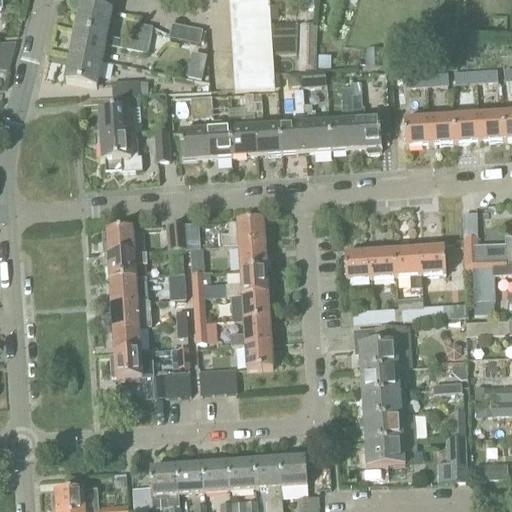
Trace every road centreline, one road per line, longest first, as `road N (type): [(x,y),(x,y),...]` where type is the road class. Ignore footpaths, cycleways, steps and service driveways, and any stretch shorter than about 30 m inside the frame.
road 1 (residential): [(23,445),(275,428),(308,417),(302,197)]
road 2 (residential): [(7,211),(302,197)]
road 3 (residential): [(23,445),(7,211)]
road 4 (residential): [(302,197),(511,188)]
road 5 (residential): [(4,175),(44,0)]
